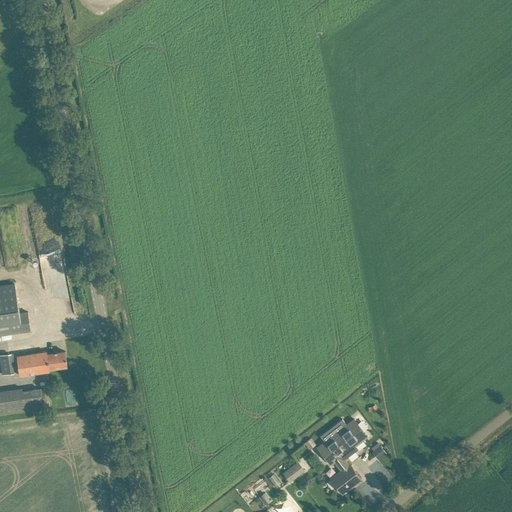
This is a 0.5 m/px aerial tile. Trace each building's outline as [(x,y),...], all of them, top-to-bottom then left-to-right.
[(0,234),(19,233),(16,207),(0,208),(0,234)] [(15,282),(0,284),(0,334),(31,330),(28,310),(19,312),(15,282)] [(17,355),(19,374),(40,371),(49,370),(49,368),(67,365),(65,351),(47,353),(47,351),(37,352),(17,355)] [(1,353),(3,373),(16,372),(14,352),(1,353)] [(0,389),(0,412),(43,407),(40,388),(23,391),(22,387),(0,389)] [(374,397),(367,402),(375,412),(381,407),(374,397)] [(353,417),(316,446),(330,464),(334,460),(340,469),(330,477),(342,493),(351,486),(350,486),(353,483),(354,484),(361,478),(350,463),(349,464),(345,459),(360,447),(357,443),(367,436),(361,428),(353,417)] [(311,437),(304,442),(308,447),(314,442),(311,437)] [(372,451),(378,459),(386,452),(380,445),(372,451)] [(292,481),(307,469),(300,459),(284,471),(292,481)] [(264,492),(259,496),(265,504),(270,500),(264,492)]
